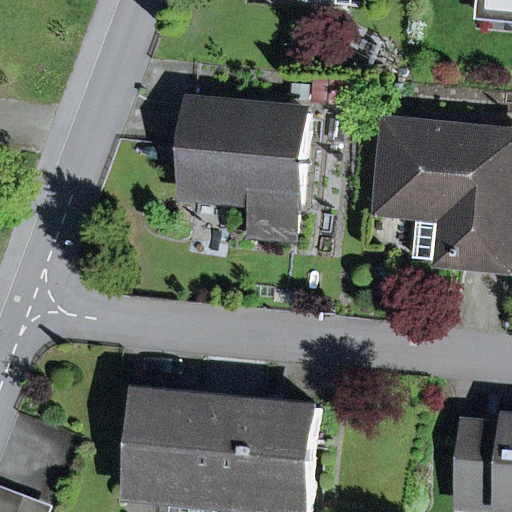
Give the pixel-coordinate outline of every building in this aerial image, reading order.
[(301,0),(302,2),(370,8),(371,0),(301,0)] [(511,20),(511,0),(485,0),(484,18),(511,20)] [(320,81),(319,101),(349,104),(350,84),(320,81)] [(258,200),(302,204),(312,115),(196,105),(189,194),(258,200)] [(423,216),(418,258),(511,269),(511,134),(394,123),(385,213),(423,216)] [(258,200),(255,232),(299,236),(302,204),(258,200)] [(174,501),(175,491),(223,496),(226,496),(234,402),(146,393),(136,498),(174,501)] [(290,511),(314,511),(324,411),(234,402),(226,496),(228,496),(277,500),(276,511),(290,511)] [(511,505),(511,434),(476,431),(470,501),(511,505)] [(174,501),(223,506),(223,496),(175,491),(174,501)] [(0,511),(47,511),(0,494),(0,511)] [(227,506),(276,511),(277,500),(228,496),(227,506)]
